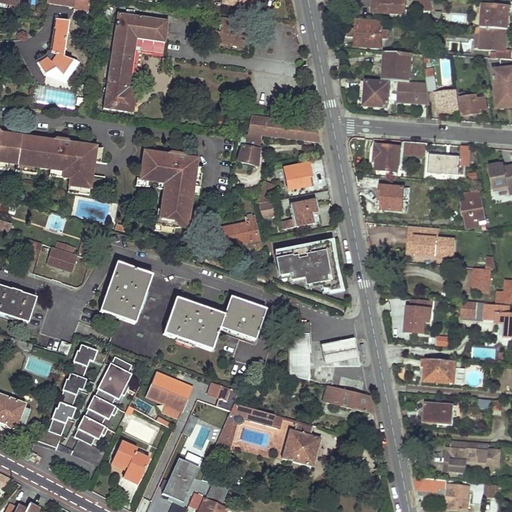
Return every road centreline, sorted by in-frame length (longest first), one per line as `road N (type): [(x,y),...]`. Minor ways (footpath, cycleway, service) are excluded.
road 1 (secondary): [(410,511),(333,127)]
road 2 (unknown): [(0,108),(210,141),(211,181)]
road 3 (residential): [(511,135),(333,127)]
road 4 (secondary): [(333,127),(308,0)]
